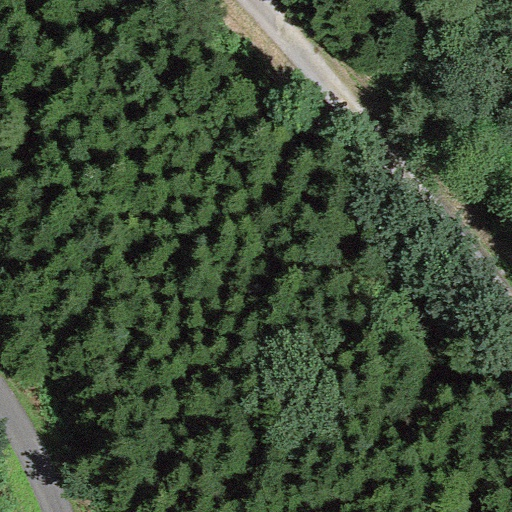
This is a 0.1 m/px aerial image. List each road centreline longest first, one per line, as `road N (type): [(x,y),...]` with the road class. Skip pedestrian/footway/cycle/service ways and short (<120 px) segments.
road 1 (track): [(245,0),(511,315)]
road 2 (unclassified): [(0,401),(56,511)]
